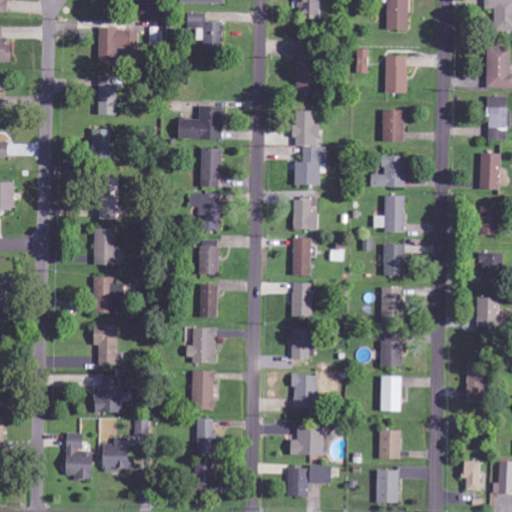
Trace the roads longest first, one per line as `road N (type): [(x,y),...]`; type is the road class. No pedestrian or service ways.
road 1 (residential): [(35,511),(55,0)]
road 2 (residential): [(434,511),(448,0)]
road 3 (residential): [(261,0),(252,511)]
